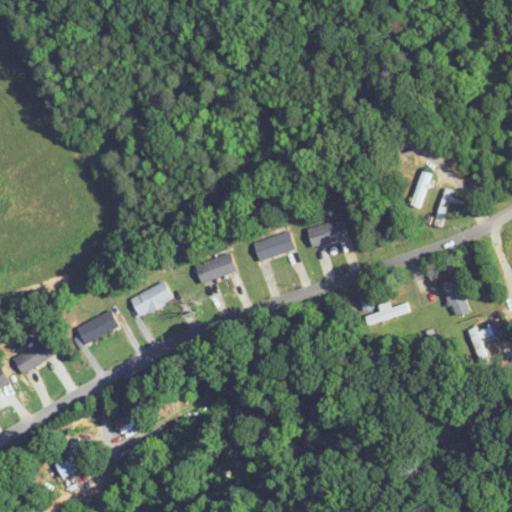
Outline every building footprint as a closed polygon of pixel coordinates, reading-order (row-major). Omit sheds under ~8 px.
[(156,155),(142,124),(130,129),(144,160),(156,155)] [(432,174),(423,171),(412,206),(421,208),(432,174)] [(455,192),(447,189),(434,224),(442,227),(455,192)] [(344,218),(309,230),(315,248),(350,236),(344,218)] [(260,261),(296,250),(290,232),(255,243),(260,261)] [(203,283),(238,270),(232,253),(197,266),(203,283)] [(454,316),(470,311),(460,278),(444,283),(454,316)] [(131,297),(139,315),(174,300),(167,282),(131,297)] [(410,311),(407,303),(367,317),(370,326),(410,311)] [(87,344),(121,327),(112,310),(78,327),(87,344)] [(24,373),(56,355),(47,339),(15,356),(24,373)] [(0,368),(0,389),(11,384),(3,367),(0,368)] [(114,418),(117,427),(156,412),(152,403),(114,418)] [(436,448),(440,463),(471,455),(468,440),(436,448)] [(88,464),(76,445),(52,459),(64,479),(88,464)]
